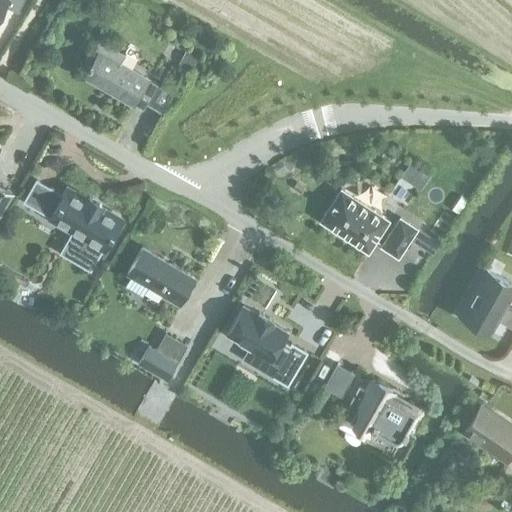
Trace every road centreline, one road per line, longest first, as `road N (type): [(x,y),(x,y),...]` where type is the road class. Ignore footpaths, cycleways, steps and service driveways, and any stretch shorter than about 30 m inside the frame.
road 1 (unclassified): [(511,121),(381,115),(318,122),(184,189)]
road 2 (unclassified): [(184,189),(464,353)]
road 3 (track): [(144,429),(173,380),(192,318),(253,228)]
road 4 (unclassified): [(0,86),(184,189)]
